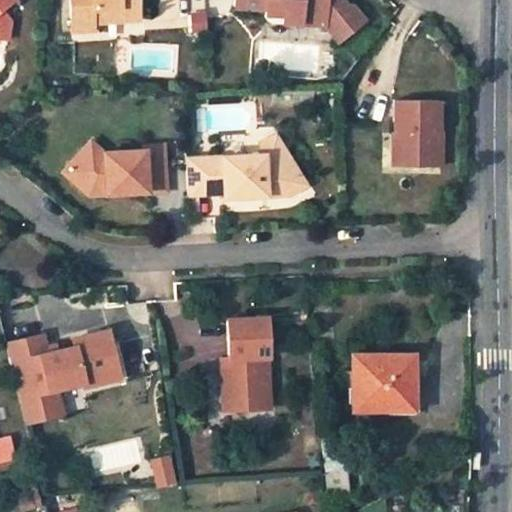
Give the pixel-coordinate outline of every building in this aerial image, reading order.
[(12,0),(0,0),(0,35),(11,37),(14,18),(4,6),(12,0)] [(138,7),(137,0),(69,0),(71,33),(94,31),(94,24),(121,22),(120,9),(138,7)] [(347,6),(342,0),(234,0),(234,8),(265,10),(265,16),(270,22),(325,26),(339,42),(364,20),(352,6),(347,6)] [(139,20),(138,7),(120,9),(121,22),(139,20)] [(438,130),(438,99),(394,99),(394,131),(402,131),(402,165),(441,165),(441,130),(438,130)] [(402,165),(402,131),(394,131),(392,131),(392,165),(402,165)] [(262,155),(279,144),(274,136),(259,145),(259,155),(262,155)] [(165,191),(163,145),(143,146),(143,151),(103,153),(89,141),(62,172),(88,195),(165,191)] [(287,189),(301,180),(279,144),(262,155),(259,155),(185,159),(187,194),(223,192),(224,197),(265,195),(264,190),(287,189)] [(288,194),(304,185),(301,180),(287,189),(264,190),(265,195),(288,194)] [(269,408),(268,357),(269,356),(269,316),(228,317),(229,356),(229,371),(222,371),(222,393),(235,392),(235,408),(269,408)] [(38,329),(2,338),(22,418),(39,413),(33,389),(52,384),(78,377),(79,381),(115,373),(103,325),(67,333),(69,341),(52,346),(43,348),(41,342),(38,329)] [(50,340),(41,342),(43,348),(52,346),(50,340)] [(410,355),(353,356),(352,372),(342,372),(342,388),(353,388),(352,409),(403,409),(403,379),(410,378),(410,355)] [(403,409),(403,413),(418,413),(418,378),(410,378),(403,379),(403,409)] [(52,384),(33,389),(39,413),(58,409),(52,384)] [(235,408),(235,392),(222,393),(222,409),(235,408)] [(9,432),(0,434),(0,457),(13,454),(9,432)] [(155,487),(175,484),(170,455),(151,458),(155,487)] [(345,472),(343,455),(324,458),(325,474),(345,472)] [(325,474),(327,496),(347,493),(345,472),(325,474)]
